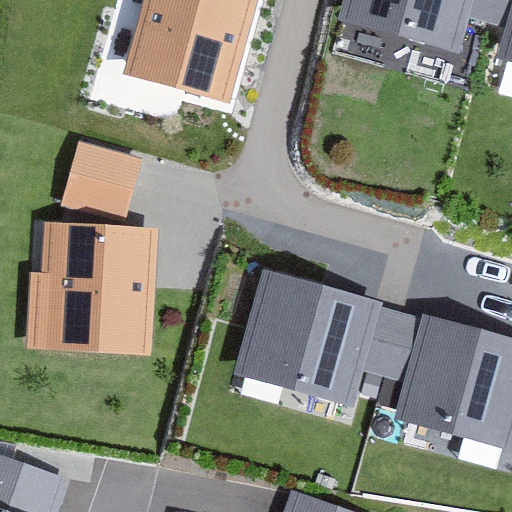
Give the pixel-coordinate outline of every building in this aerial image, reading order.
[(257,0),(141,0),(120,69),(226,102),(257,0)] [(468,0),(343,0),(341,13),(457,43),(468,0)] [(511,0),(498,45),(511,49),(511,0)] [(63,201),(132,214),(144,149),(75,136),(63,201)] [(155,221),(46,216),(40,344),(149,349),(155,221)] [(379,292),(267,260),(236,367),(348,398),(379,292)] [(511,439),(511,327),(427,306),(400,414),(511,442),(511,439)] [(0,511),(54,511),(69,473),(0,447),(0,511)] [(285,511),(369,511),(296,485),(285,511)]
